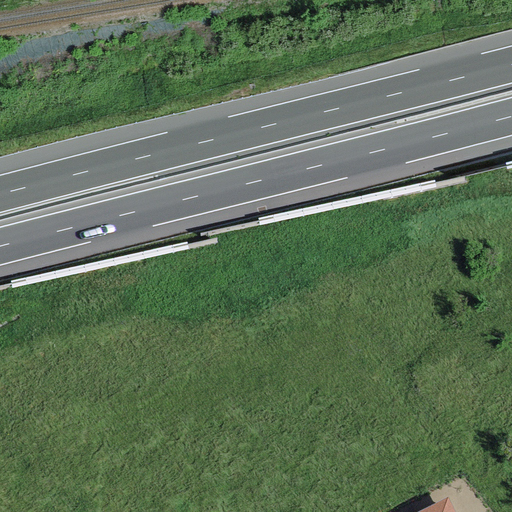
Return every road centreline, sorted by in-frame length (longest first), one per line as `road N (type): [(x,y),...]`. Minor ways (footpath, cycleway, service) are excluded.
road 1 (motorway): [(511,64),(0,194)]
road 2 (motorway): [(0,249),(511,119)]
